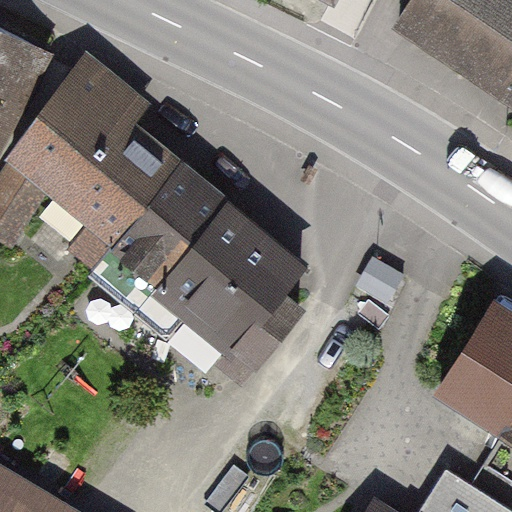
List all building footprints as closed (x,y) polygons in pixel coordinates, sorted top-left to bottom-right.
[(511,0),(413,0),(400,21),(511,94),(511,0)] [(0,145),(51,54),(0,27),(0,145)] [(146,108),(83,57),(0,178),(0,210),(26,227),(52,184),(95,220),(73,249),(95,268),(180,168),(131,129),(146,108)] [(231,350),(253,367),(301,310),(281,293),(303,267),(180,168),(95,268),(170,328),(191,301),(239,341),(231,350)] [(511,324),(493,312),(441,393),(511,438),(511,324)] [(66,511),(0,475),(0,511),(66,511)] [(510,511),(457,480),(436,511),(390,511),(376,503),(370,511),(510,511)]
